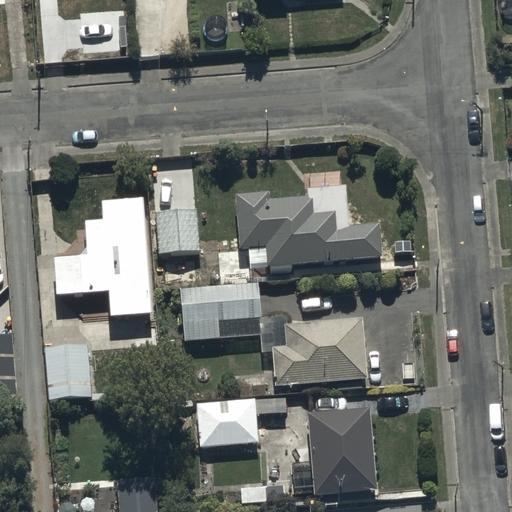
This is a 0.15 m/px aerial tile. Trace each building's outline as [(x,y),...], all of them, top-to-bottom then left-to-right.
[(267,267),(269,266),(270,273),(292,272),(292,266),(384,261),(382,223),(348,225),(346,187),(306,189),(306,198),(269,200),(269,194),(237,195),(240,249),(266,248),(267,267)] [(99,201),(100,220),(85,221),(87,258),(57,260),(58,293),(110,290),(111,315),(151,313),(144,199),(99,201)] [(197,210),(155,213),(158,255),(200,252),(197,210)] [(181,290),(185,342),(261,336),(262,354),(274,353),(276,385),(365,379),(361,319),(289,324),(288,313),(261,315),(259,284),(199,288),(197,258),(165,260),(165,256),(153,257),(154,273),(160,273),(161,291),(181,290)] [(14,336),(0,336),(0,401),(17,401),(14,336)] [(87,346),(44,349),(48,400),(91,397),(87,346)] [(197,404),(200,447),(258,444),(255,400),(197,404)] [(369,409),(308,414),(311,464),(291,465),(293,489),(314,487),(315,494),(375,490),(369,409)] [(117,481),(118,511),(157,511),(155,478),(117,481)]
